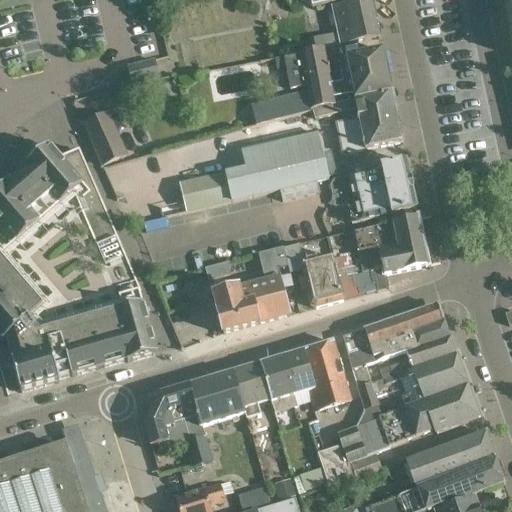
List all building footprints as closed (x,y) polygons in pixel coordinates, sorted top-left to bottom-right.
[(323,50),(380,38),(371,1),(332,9),(338,35),(313,40),(315,51),(323,50)] [(331,87),(323,50),(315,51),(316,52),(275,60),(277,70),(286,68),(291,91),(306,88),(307,93),(250,107),(256,128),(313,113),(335,107),(391,94),(382,52),(346,60),(350,83),(331,87)] [(126,68),(131,87),(132,87),(133,89),(159,82),(158,80),(159,80),(155,60),(126,68)] [(335,107),(313,113),(314,120),(334,116),(335,124),(373,117),(373,119),(396,114),(392,95),(391,95),(391,94),(335,107)] [(373,117),(335,124),(341,154),(347,153),(348,159),(365,155),(364,150),(402,143),(396,114),(373,119),(373,117)] [(104,172),(126,162),(105,117),(84,127),(104,172)] [(183,203),(160,208),(163,220),(186,215),(232,204),(280,193),(295,189),(317,184),(328,181),(323,155),(318,134),(279,143),(251,150),(240,152),(244,169),(224,174),(179,185),(183,203)] [(59,161),(48,148),(25,168),(26,170),(6,187),(5,186),(0,190),(0,339),(3,343),(7,340),(14,364),(12,365),(21,395),(59,384),(59,380),(71,377),(71,378),(127,363),(128,364),(158,356),(143,306),(142,306),(139,295),(140,294),(79,152),(59,161)] [(347,205),(351,224),(389,216),(390,225),(409,221),(407,212),(416,211),(406,163),(348,175),(347,174),(334,177),(330,185),(335,208),(347,205)] [(280,193),(283,203),(320,195),(317,184),(295,189),(280,193)] [(363,275),(369,273),(372,286),(375,285),(377,294),(388,291),(385,277),(428,269),(418,220),(352,234),(363,275)] [(289,317),(279,278),(277,270),(287,268),(283,249),(258,256),(265,282),(238,289),(212,296),(222,336),(259,326),(259,325),(289,317)] [(332,259),(301,267),(310,307),(316,310),(343,303),(333,262),(332,259)] [(333,262),(343,303),(359,298),(349,259),(333,262)] [(209,282),(232,277),(229,264),(206,270),(209,282)] [(348,358),(443,324),(437,308),(365,332),(342,340),(348,358)] [(443,324),(348,358),(352,372),(366,368),(406,354),(406,353),(449,339),(443,324)] [(384,381),(456,358),(449,339),(406,353),(406,354),(409,363),(381,372),(384,381)] [(333,344),(303,353),(315,391),(307,393),(313,414),(350,403),(333,344)] [(303,353),(283,359),(294,397),(307,393),(315,391),(303,353)] [(435,436),(479,420),(456,358),(384,381),(384,382),(372,386),(371,385),(357,389),(364,413),(355,429),(337,436),(341,447),(348,466),(375,456),(434,432),(435,436)] [(283,359),(258,366),(270,403),(274,415),(297,408),(294,397),(283,359)] [(258,366),(233,374),(246,416),(247,421),(260,417),(257,406),(270,403),(258,366)] [(357,389),(371,385),(366,368),(352,372),(357,389)] [(233,374),(189,387),(198,418),(183,422),(190,442),(183,444),(184,445),(191,470),(211,464),(201,430),(246,416),(233,374)] [(198,418),(189,387),(160,396),(145,426),(150,446),(158,444),(160,452),(184,445),(183,444),(190,442),(183,422),(198,418)] [(416,490),(496,461),(486,434),(407,464),(416,490)] [(0,511),(104,511),(82,443),(0,470),(0,511)] [(348,466),(341,447),(318,455),(322,470),(327,485),(328,487),(353,479),(348,466)] [(348,466),(353,479),(354,478),(356,482),(382,472),(375,456),(348,466)] [(496,461),(416,490),(416,491),(367,509),(368,511),(426,511),(433,509),(434,511),(473,497),(505,485),(496,461)] [(327,485),(322,470),(300,478),(305,494),(327,485)] [(280,503),(296,497),(290,482),(274,487),(280,503)] [(220,486),(204,491),(175,499),(178,511),(210,511),(210,509),(226,505),(220,486)] [(255,492),(237,498),(241,511),(249,511),(260,508),(255,492)] [(478,511),(473,497),(434,511),(478,511)] [(299,511),(296,501),(294,502),(257,511),(299,511)]
